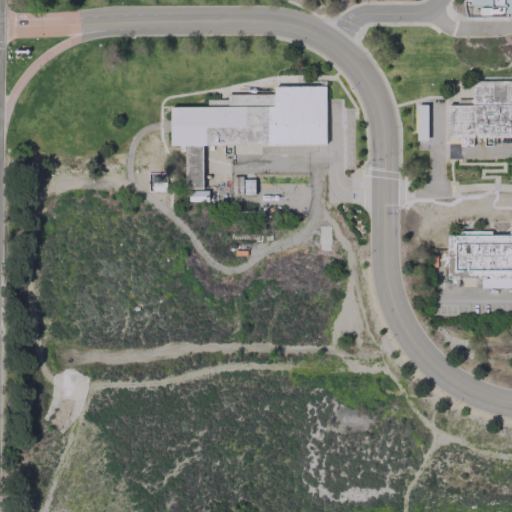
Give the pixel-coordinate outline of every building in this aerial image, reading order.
[(471,0),(511,0),(511,13),(507,13),(507,4),(505,4),(505,0),(493,0),(493,4),(471,4),(471,0)] [(472,81),(511,81),(511,136),(447,137),(447,105),(472,105),(472,81)] [(170,106),(227,106),(227,94),(274,94),(274,85),(325,85),(325,98),(326,144),(170,145),(170,106)] [(426,139),(427,105),(416,105),(415,139),(426,139)] [(254,194),(254,177),(231,178),(231,194),(254,194)] [(188,201),(207,201),(207,189),(188,189),(188,201)] [(447,235),(511,235),(511,278),(447,278),(447,249),(447,235)]
